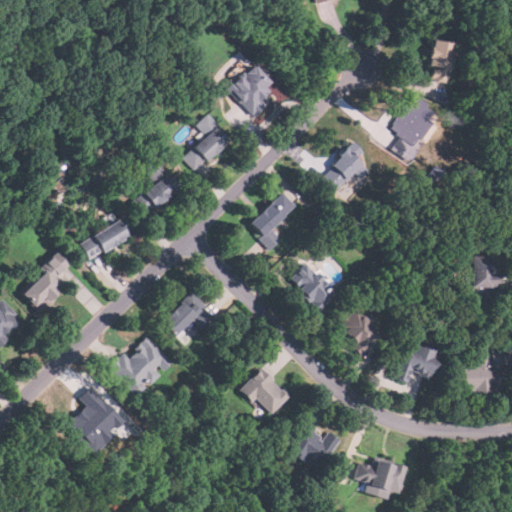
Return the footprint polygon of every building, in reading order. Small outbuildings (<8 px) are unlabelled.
[(452,44),(430,40),(423,79),(444,83),(452,44)] [(220,81),(250,113),(262,104),(255,96),(269,85),(248,58),(220,81)] [(410,93),(386,128),(411,146),(435,112),(410,93)] [(225,139),(202,115),(191,125),(202,136),(180,157),(192,171),(225,139)] [(333,190),(359,164),(345,149),(318,175),(333,190)] [(151,183),(127,202),(139,217),(174,189),(152,161),(141,170),(151,183)] [(267,229),(291,205),(278,192),(244,224),(268,248),(277,239),(267,229)] [(124,238),(115,221),(76,243),(86,259),(124,238)] [(17,292),(34,310),(61,284),(54,277),(65,266),(55,255),(17,292)] [(493,259),(468,259),(468,286),(493,286),(493,259)] [(334,292),(304,262),(285,281),(314,310),(334,292)] [(188,320),(198,330),(212,317),(188,292),(157,323),(171,337),(188,320)] [(0,344),(3,341),(0,338),(0,336),(16,320),(0,303),(0,344)] [(358,355),(378,335),(353,309),(332,329),(358,355)] [(120,353),(105,368),(133,397),(168,363),(143,338),(124,357),(120,353)] [(406,371),(426,377),(434,352),(411,345),(407,358),(397,355),(390,379),(402,382),(406,371)] [(462,365),(462,393),(498,393),(498,363),(506,363),(506,351),(476,350),(476,365),(462,365)] [(266,416),(285,396),(258,369),(238,389),(266,416)] [(66,419),(92,448),(123,418),(87,385),(76,396),(85,403),(66,419)] [(335,440),(301,420),(283,450),(317,470),(335,440)] [(355,462),(350,480),(363,484),(360,493),(381,499),(384,491),(393,494),(401,467),(369,457),(367,465),(355,462)]
